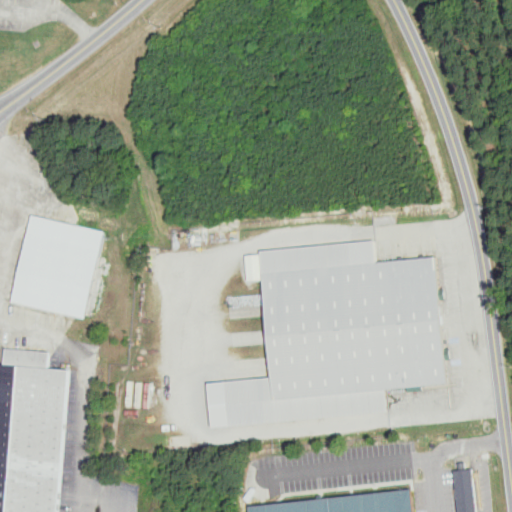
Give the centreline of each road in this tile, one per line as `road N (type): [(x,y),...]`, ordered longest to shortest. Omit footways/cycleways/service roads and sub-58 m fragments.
road 1 (residential): [(511,493),(473,200),(447,112),(395,0)]
road 2 (secondary): [(0,109),(140,0)]
